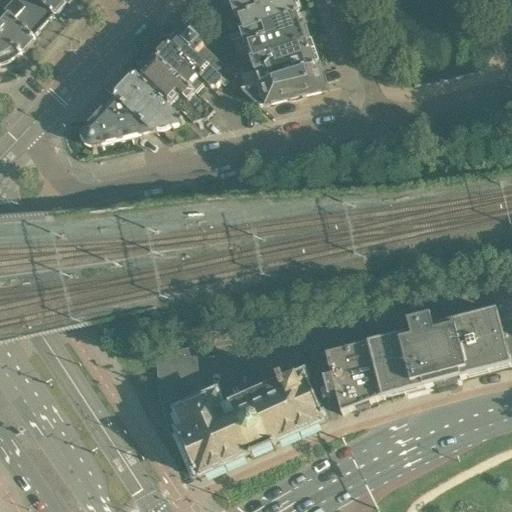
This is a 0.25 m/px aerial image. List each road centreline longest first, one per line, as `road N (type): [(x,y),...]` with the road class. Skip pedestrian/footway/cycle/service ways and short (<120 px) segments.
road 1 (residential): [(380,120),(87,190),(62,184),(24,132),(148,0)]
road 2 (primary): [(107,511),(0,352)]
road 3 (primary): [(511,416),(374,468)]
road 4 (residential): [(380,120),(511,89)]
road 5 (residential): [(339,0),(380,120)]
